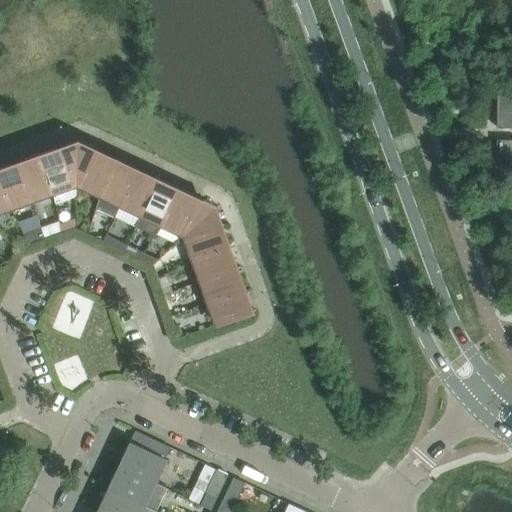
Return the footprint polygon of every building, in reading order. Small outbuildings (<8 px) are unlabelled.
[(511,92),(497,93),(497,128),(511,127),(511,92)] [(80,184),(80,185),(98,148),(97,147),(94,153),(81,147),(84,141),(80,139),(66,144),(60,146),(62,152),(75,184),(80,184)] [(511,155),(511,139),(497,139),(497,155),(511,155)] [(98,148),(80,185),(101,194),(118,157),(115,163),(95,154),(98,148)] [(41,153),(40,154),(42,159),(53,192),(55,202),(76,194),(76,189),(75,184),(62,152),(56,154),(54,149),(41,154),(41,153)] [(119,158),(118,157),(101,194),(97,207),(115,216),(121,204),(136,173),(116,163),(119,158)] [(18,161),(32,200),(53,192),(42,159),(21,167),(18,161)] [(0,178),(10,207),(32,200),(18,161),(17,161),(19,167),(12,170),(10,165),(0,168),(0,178)] [(121,204),(142,214),(159,177),(156,182),(136,173),(121,204)] [(160,177),(159,177),(142,214),(162,224),(180,187),(178,186),(167,181),(164,186),(157,183),(160,177)] [(0,221),(11,218),(7,208),(10,207),(0,178),(0,221)] [(162,224),(156,234),(176,244),(185,235),(183,234),(198,202),(197,202),(190,199),(193,193),(181,188),(182,188),(180,187),(162,224)] [(205,199),(201,196),(198,202),(183,234),(185,235),(187,237),(225,224),(225,223),(219,225),(214,212),(220,210),(218,205),(205,199)] [(136,225),(140,217),(123,208),(119,216),(136,225)] [(62,233),(59,234),(62,241),(75,237),(75,228),(76,219),(60,224),(62,233)] [(226,224),(225,224),(187,237),(194,259),(227,247),(219,226),(226,224)] [(34,251),(48,246),(45,239),(41,227),(23,233),(29,244),(32,244),(34,251)] [(75,237),(87,243),(90,235),(75,228),(75,237)] [(45,239),(48,246),(62,241),(59,234),(45,239)] [(90,235),(87,243),(100,249),(104,242),(90,235)] [(114,240),(108,252),(121,259),(127,246),(114,240)] [(32,244),(29,244),(16,249),(22,256),(34,251),(32,244)] [(127,246),(121,259),(134,265),(138,258),(140,259),(143,254),(127,246)] [(194,259),(202,280),(241,267),(240,266),(234,268),(227,247),(194,259)] [(16,249),(9,264),(16,268),(22,256),(16,249)] [(138,258),(134,265),(146,271),(153,265),(157,261),(143,254),(140,259),(138,258)] [(10,281),(16,268),(9,264),(2,278),(10,281)] [(153,265),(146,271),(151,283),(158,281),(153,265)] [(202,280),(210,302),(242,290),(235,269),(241,267),(202,280)] [(151,283),(156,297),(163,295),(158,281),(151,283)] [(250,311),(242,290),(210,302),(217,323),(217,324),(256,310),(256,309),(250,311)] [(163,295),(156,297),(160,311),(168,308),(163,295)] [(174,324),(166,327),(171,341),(172,341),(179,338),(174,324)] [(0,386),(5,400),(13,397),(8,383),(0,385),(0,386)] [(168,459),(166,458),(171,447),(135,430),(119,465),(157,483),(168,459)] [(119,465),(108,488),(146,505),(157,483),(119,465)] [(218,497),(228,475),(217,469),(206,491),(218,497)] [(217,511),(231,511),(245,482),(234,477),(217,511)] [(199,501),(204,490),(195,486),(189,497),(199,501)] [(157,511),(158,511),(146,505),(108,488),(97,511),(100,511),(157,511)] [(307,511),(289,503),(284,511),(307,511)]
